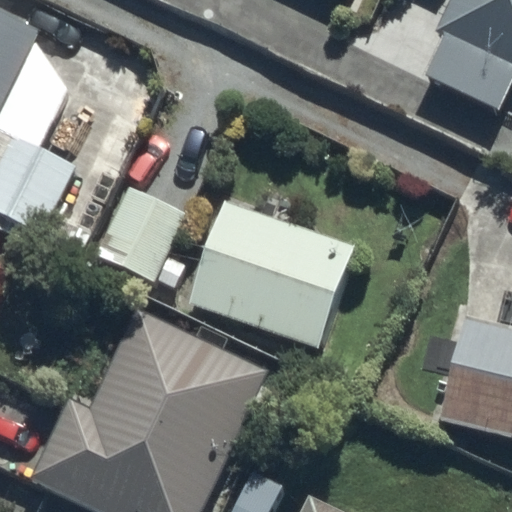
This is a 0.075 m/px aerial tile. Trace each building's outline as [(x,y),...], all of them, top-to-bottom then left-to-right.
[(511,0),(455,0),(441,30),(448,34),(427,79),(503,114),(511,95),(511,0)] [(0,128),(42,48),(0,25),(0,128)] [(10,143),(0,163),(0,221),(46,244),(79,177),(10,143)] [(98,265),(155,291),(186,223),(128,197),(98,265)] [(225,209),(189,313),(320,361),(358,257),(225,209)] [(0,301),(9,283),(0,279),(0,301)] [(139,316),(90,415),(71,406),(30,489),(77,511),(206,511),(271,381),(139,316)] [(443,429),(511,445),(511,335),(469,325),(443,429)] [(243,511),(281,511),(291,494),(262,479),(243,511)]
